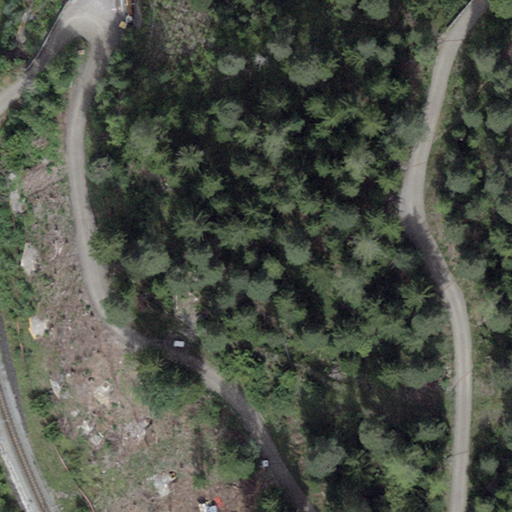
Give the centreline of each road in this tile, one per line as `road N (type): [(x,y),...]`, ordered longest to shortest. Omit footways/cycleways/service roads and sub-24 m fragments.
road 1 (track): [(0,104),(25,85),(70,19),(86,13),(107,22),(111,38),(74,127),(87,278),(111,327),(196,368),(241,403),(308,511)]
road 2 (track): [(455,511),(466,396),(453,305),(414,212),(441,76),(459,27),(481,0)]
